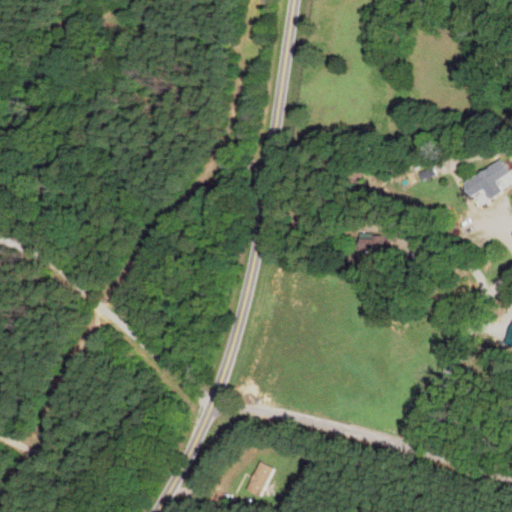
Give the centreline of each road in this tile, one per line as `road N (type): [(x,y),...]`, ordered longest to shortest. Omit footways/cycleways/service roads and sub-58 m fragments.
road 1 (tertiary): [(157,511),(218,402),(240,325),(294,0)]
road 2 (residential): [(511,476),(218,402)]
road 3 (residential): [(511,275),(486,295),(415,451)]
